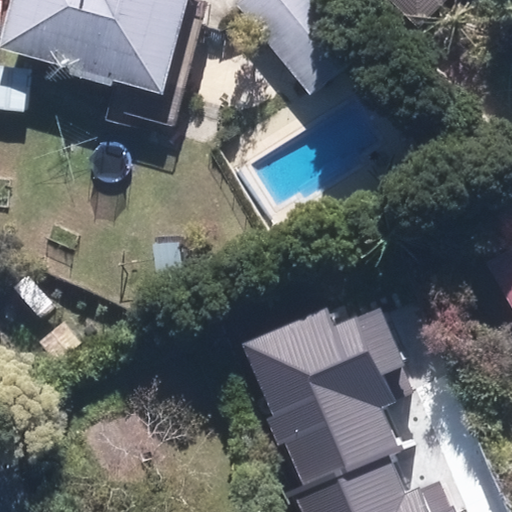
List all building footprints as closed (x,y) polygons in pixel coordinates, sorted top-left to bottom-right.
[(3,0),(0,16),(0,54),(163,88),(180,0),(3,0)] [(239,0),(235,3),(308,97),(368,50),(329,0),(239,0)] [(383,0),(415,33),(450,0),(383,0)] [(511,238),(482,255),(511,307),(511,238)] [(382,299),(330,321),(351,371),(403,348),(382,299)] [(369,479),(384,511),(468,511),(490,502),(454,422),(384,454),(391,470),(369,479)] [(0,511),(32,511),(0,438),(0,511)]
